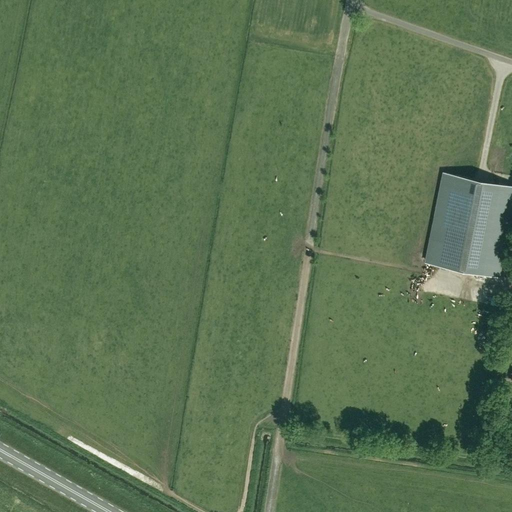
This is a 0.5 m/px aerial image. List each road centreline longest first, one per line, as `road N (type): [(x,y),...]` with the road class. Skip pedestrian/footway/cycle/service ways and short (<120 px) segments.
road 1 (unclassified): [(269,511),(357,0)]
road 2 (unclassified): [(511,53),(365,0)]
road 3 (primary): [(109,511),(0,450)]
